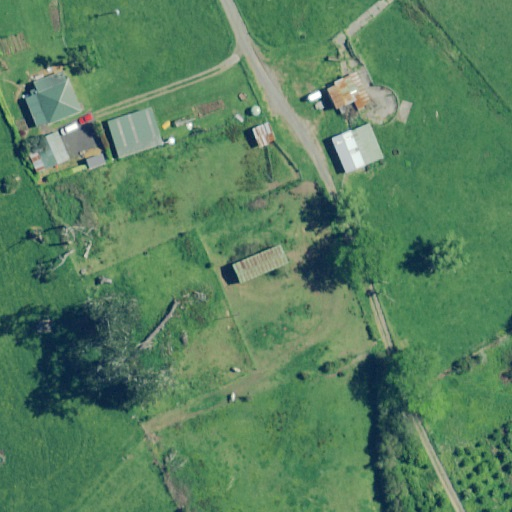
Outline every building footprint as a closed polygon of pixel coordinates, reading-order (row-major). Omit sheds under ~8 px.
[(325,91),(334,110),(337,109),(340,115),(346,112),(343,107),(351,103),(356,113),(372,106),(354,67),(340,73),(342,78),(332,82),(333,84),(334,87),(325,91)] [(35,89),(28,91),(30,96),(23,99),(34,127),(45,123),(46,127),(81,112),(80,109),(68,80),(55,86),(51,76),(32,84),(35,89)] [(149,108),(105,121),(117,159),(161,145),(149,108)] [(266,121),(249,129),(258,149),(275,141),(266,121)] [(369,123),(330,138),(344,175),(383,160),(369,123)] [(23,145),(36,175),(68,160),(54,131),(23,145)] [(100,154),(84,159),(88,170),(104,165),(100,154)] [(278,243),(229,263),(238,286),(287,266),(278,243)]
